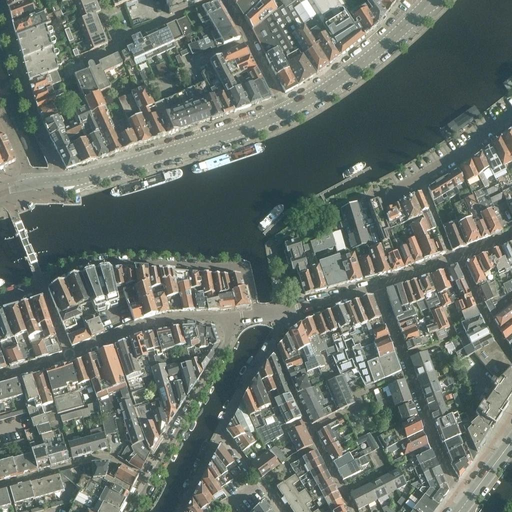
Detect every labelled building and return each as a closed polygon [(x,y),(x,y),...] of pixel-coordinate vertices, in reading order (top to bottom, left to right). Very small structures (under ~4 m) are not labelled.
[(5,0),(8,8),(30,0),(29,0),(5,0)] [(29,0),(30,0),(8,8),(12,23),(15,22),(15,23),(36,14),(45,10),(43,3),(39,5),(37,0),(29,0)] [(165,0),(168,8),(170,14),(209,1),(209,0),(165,0)] [(241,0),(236,5),(245,19),(263,0),(241,0)] [(263,0),(245,19),(252,31),(277,11),(269,0),(263,0)] [(279,0),(283,6),(285,9),(292,5),(299,0),(279,0)] [(299,0),(292,5),(304,26),(317,18),(305,0),(299,0)] [(321,25),(322,27),(345,12),(348,10),(341,0),(305,0),(317,18),(321,25)] [(352,18),(357,25),(357,24),(364,36),(377,26),(377,25),(369,13),(366,9),(360,0),(352,0),(357,6),(349,11),(352,18)] [(376,0),(371,0),(367,4),(371,11),(369,13),(377,25),(386,14),(376,0)] [(376,0),(386,14),(396,1),(395,0),(394,0),(376,0)] [(96,1),(78,8),(81,19),(96,14),(100,12),(96,1)] [(219,2),(202,8),(194,11),(199,20),(206,17),(223,10),(219,2)] [(16,24),(13,25),(16,37),(17,37),(17,38),(16,38),(17,38),(46,27),(51,25),(50,25),(58,22),(54,13),(60,11),(63,10),(60,4),(51,7),(52,9),(45,11),(29,19),(15,24),(16,24)] [(277,11),(252,31),(266,56),(279,49),(286,64),(302,56),(307,53),(294,33),(304,26),(292,5),(285,9),(283,6),(277,11)] [(223,10),(206,17),(199,20),(205,29),(229,20),(223,10)] [(61,11),(54,13),(59,25),(65,23),(61,11)] [(322,27),(326,33),(335,47),(335,48),(340,56),(364,36),(357,24),(357,25),(354,26),(345,12),(322,27)] [(77,20),(81,29),(99,22),(96,14),(81,19),(77,20)] [(186,17),(176,22),(183,38),(185,39),(196,34),(186,17)] [(234,28),(229,20),(205,29),(200,31),(204,40),(234,28)] [(99,22),(81,29),(85,40),(103,33),(99,22)] [(176,22),(166,26),(173,43),(183,38),(176,22)] [(308,33),(313,41),(329,65),(340,56),(335,48),(335,47),(326,33),(322,27),(321,25),(308,33)] [(166,26),(156,31),(163,47),(173,43),(166,26)] [(313,41),(308,33),(304,26),(294,33),(307,53),(305,55),(317,74),(329,65),(313,41)] [(46,27),(17,38),(23,60),(52,49),(46,27)] [(223,46),(240,38),(234,28),(204,40),(188,47),(192,55),(211,47),(212,49),(223,46)] [(156,31),(146,35),(154,52),(163,47),(156,31)] [(103,33),(85,40),(88,47),(90,51),(107,44),(103,33)] [(140,35),(135,37),(144,56),(154,52),(146,35),(141,38),(140,35)] [(121,53),(125,62),(132,58),(133,58),(134,61),(144,56),(135,37),(131,39),(134,47),(121,53)] [(221,56),(226,67),(234,64),(250,57),(244,45),(221,56)] [(189,48),(180,53),(182,57),(191,53),(189,48)] [(52,49),(23,60),(25,67),(29,81),(30,81),(29,81),(29,82),(47,75),(58,70),(52,49)] [(279,49),(266,56),(270,64),(273,70),(277,76),(289,70),(286,64),(279,49)] [(98,64),(100,67),(103,74),(122,66),(117,55),(98,64)] [(183,65),(179,56),(175,57),(179,66),(183,65)] [(209,62),(212,67),(225,93),(234,112),(250,106),(241,87),(238,89),(226,67),(221,56),(209,62)] [(302,56),(286,64),(289,70),(298,87),(304,83),(315,76),(314,74),(315,74),(302,56)] [(250,57),(234,64),(240,76),(247,73),(256,68),(250,57)] [(65,67),(69,78),(74,76),(88,70),(89,70),(88,68),(88,66),(85,67),(83,60),(79,62),(79,63),(76,64),(75,63),(65,67)] [(88,66),(88,68),(89,70),(88,70),(99,93),(110,88),(103,74),(100,67),(95,69),(93,64),(92,63),(91,63),(89,63),(88,64),(88,66)] [(163,63),(159,64),(164,74),(167,72),(163,63)] [(164,74),(159,64),(155,66),(160,75),(164,74)] [(203,72),(201,73),(206,81),(206,82),(210,90),(214,96),(223,116),(234,112),(225,93),(212,67),(203,72)] [(256,68),(247,73),(255,88),(261,102),(262,102),(271,99),(262,80),(256,68)] [(74,76),(75,80),(83,97),(84,100),(87,107),(110,155),(123,150),(117,139),(118,138),(108,116),(109,115),(105,108),(104,104),(102,101),(99,93),(88,70),(74,76)] [(289,70),(277,76),(285,93),(298,87),(289,70)] [(143,72),(139,74),(144,83),(147,81),(143,72)] [(241,87),(250,106),(262,102),(261,102),(255,88),(252,84),(246,74),(237,78),(241,87)] [(511,86),(511,74),(501,84),(507,91),(511,86)] [(47,75),(29,82),(33,95),(52,88),(51,86),(59,83),(56,75),(54,76),(54,79),(50,81),(48,76),(47,75)] [(89,143),(97,159),(110,155),(87,107),(75,113),(70,103),(83,97),(75,80),(59,86),(61,91),(63,94),(67,101),(74,116),(76,115),(79,123),(77,124),(82,133),(85,140),(87,144),(89,143)] [(206,81),(194,87),(200,101),(202,101),(214,96),(210,90),(206,82),(206,81)] [(131,94),(141,116),(152,141),(167,136),(166,135),(167,135),(159,118),(160,118),(154,104),(153,105),(146,87),(131,94)] [(194,87),(184,91),(189,104),(192,103),(192,104),(200,101),(194,87)] [(52,88),(33,95),(36,104),(54,96),(55,98),(63,95),(63,94),(61,91),(54,94),(52,89),(52,88)] [(184,91),(161,101),(166,115),(170,113),(170,112),(180,109),(180,108),(189,104),(184,91)] [(127,122),(128,123),(131,131),(132,131),(138,145),(152,141),(141,116),(131,94),(118,100),(125,116),(127,122)] [(54,96),(36,104),(38,110),(38,111),(53,105),(56,104),(57,104),(54,96)] [(214,96),(202,101),(211,120),(223,116),(214,96)] [(154,104),(160,118),(159,118),(167,135),(166,135),(167,136),(179,132),(179,131),(170,113),(166,115),(161,101),(154,104)] [(170,112),(170,113),(179,131),(192,126),(211,120),(202,101),(200,101),(192,104),(192,103),(189,104),(180,108),(180,109),(170,112)] [(53,105),(38,111),(44,124),(58,118),(58,116),(60,115),(56,104),(53,105)] [(477,104),(453,121),(458,129),(482,111),(477,104)] [(58,118),(44,124),(51,137),(64,130),(58,118)] [(64,130),(68,139),(82,133),(85,140),(87,139),(88,139),(82,127),(81,128),(79,123),(77,124),(64,130)] [(128,123),(115,130),(118,138),(117,139),(123,150),(138,145),(132,131),(131,131),(128,123)] [(511,129),(511,131),(500,138),(511,161),(511,160),(511,129)] [(64,130),(51,137),(60,155),(73,148),(71,146),(68,139),(64,130)] [(0,138),(0,159),(4,167),(16,161),(4,136),(0,138)] [(500,138),(491,145),(502,167),(503,167),(506,170),(511,167),(511,165),(510,163),(511,161),(500,138)] [(87,139),(85,140),(71,146),(73,148),(81,165),(97,159),(89,143),(87,139)] [(491,145),(481,152),(496,183),(501,192),(511,187),(511,184),(503,167),(502,167),(491,145)] [(73,148),(60,155),(61,156),(66,169),(81,165),(73,148)] [(481,152),(471,160),(478,176),(478,177),(484,189),(485,188),(496,183),(481,152)] [(471,160),(460,167),(466,183),(478,177),(478,176),(471,160)] [(464,183),(458,169),(450,174),(456,187),(460,193),(463,190),(460,185),(464,183)] [(456,187),(450,174),(443,179),(449,192),(456,187)] [(443,179),(435,184),(441,197),(445,194),(447,197),(442,200),(444,202),(452,197),(449,192),(443,179)] [(496,183),(485,188),(494,208),(497,213),(508,208),(501,193),(501,192),(496,183)] [(435,184),(428,188),(433,201),(441,197),(435,184)] [(475,206),(480,215),(483,222),(486,229),(490,237),(502,231),(493,214),(491,210),(479,184),(470,189),(473,196),(477,205),(475,206)] [(508,208),(509,209),(511,214),(511,187),(501,192),(508,208)] [(421,193),(413,196),(421,213),(428,210),(421,193)] [(413,196),(400,204),(406,219),(408,222),(409,226),(424,220),(422,216),(421,213),(413,196)] [(471,218),(473,222),(475,228),(481,241),(490,237),(486,229),(483,222),(480,215),(475,206),(477,205),(473,196),(463,201),(471,218)] [(341,211),(346,229),(352,249),(355,248),(367,245),(370,244),(365,228),(374,226),(367,204),(365,201),(364,197),(345,206),(346,209),(341,211)] [(378,200),(367,204),(374,226),(382,247),(391,272),(404,267),(397,252),(396,249),(393,241),(395,240),(391,229),(389,224),(384,212),(378,200)] [(480,241),(481,241),(475,228),(473,222),(471,218),(463,201),(453,205),(458,215),(454,217),(456,221),(457,225),(466,246),(480,240),(480,241)] [(400,204),(391,208),(398,226),(399,226),(406,223),(405,219),(406,219),(400,204)] [(391,208),(384,212),(389,224),(391,229),(394,228),(398,226),(391,208)] [(422,216),(424,220),(429,231),(430,231),(435,228),(429,213),(422,216)] [(424,220),(409,226),(421,254),(424,260),(439,255),(433,241),(434,241),(431,235),(432,234),(430,231),(429,231),(424,220)] [(445,225),(443,226),(452,251),(457,249),(466,246),(457,225),(456,221),(445,225)] [(399,226),(406,242),(405,242),(407,246),(414,264),(424,260),(421,254),(409,226),(408,222),(406,223),(399,226)] [(367,245),(369,249),(368,249),(370,255),(376,276),(391,272),(382,247),(374,226),(365,228),(370,244),(367,245)] [(393,241),(396,249),(397,252),(404,267),(414,264),(407,246),(405,242),(400,244),(398,239),(394,228),(391,229),(395,240),(393,241)] [(434,241),(433,241),(439,255),(445,253),(435,228),(430,231),(432,234),(431,235),(434,241)] [(340,231),(331,233),(336,247),(338,253),(346,250),(340,231)] [(313,250),(314,254),(336,247),(331,233),(310,242),(310,244),(313,250)] [(285,245),(289,257),(302,252),(301,246),(299,240),(285,245)] [(313,250),(310,244),(303,246),(305,252),(313,250)] [(511,255),(507,245),(500,249),(504,258),(506,264),(511,260),(511,255)] [(500,249),(488,254),(492,264),(495,270),(497,274),(503,271),(505,273),(510,271),(509,270),(506,264),(504,258),(500,249)] [(302,252),(289,257),(292,270),(306,265),(302,252)] [(362,279),(354,254),(353,254),(352,253),(339,256),(340,260),(343,270),(347,283),(362,279)] [(488,254),(475,259),(483,276),(495,270),(492,264),(488,254)] [(340,260),(339,256),(338,255),(318,262),(328,289),(347,283),(343,270),(340,260)] [(370,255),(358,258),(365,279),(376,276),(370,255)] [(467,262),(466,265),(476,286),(486,282),(483,277),(483,276),(475,259),(467,262)] [(306,265),(292,270),(293,271),(297,270),(299,276),(306,274),(304,267),(307,266),(306,265)] [(308,269),(309,273),(312,283),(315,292),(326,289),(318,265),(308,269)] [(456,266),(445,270),(451,285),(454,283),(455,284),(463,281),(456,266)] [(122,268),(111,269),(112,271),(115,287),(116,289),(120,288),(120,286),(125,285),(122,268)] [(134,269),(122,268),(125,285),(137,283),(134,269)] [(81,276),(92,301),(91,301),(95,309),(97,309),(98,313),(105,310),(105,308),(106,308),(106,309),(107,310),(108,310),(109,309),(109,308),(109,307),(110,307),(110,309),(113,308),(117,306),(116,303),(119,302),(116,289),(115,287),(112,271),(111,269),(98,270),(94,271),(81,275),(81,276)] [(137,287),(134,288),(143,318),(158,314),(152,296),(150,289),(148,273),(147,270),(134,269),(137,283),(137,287)] [(159,271),(147,270),(148,273),(150,289),(163,285),(162,281),(159,271)] [(445,270),(430,276),(431,279),(437,295),(438,295),(442,307),(455,302),(459,314),(468,310),(465,302),(462,295),(459,295),(456,296),(451,285),(445,270)] [(174,272),(159,271),(162,281),(163,285),(164,293),(166,299),(166,298),(169,311),(182,311),(174,272)] [(187,273),(174,272),(177,285),(189,283),(188,280),(189,280),(187,273)] [(199,273),(187,273),(189,280),(188,280),(189,283),(189,282),(190,290),(202,287),(199,273)] [(212,274),(199,273),(202,287),(203,293),(204,300),(206,299),(207,302),(218,299),(215,294),(215,292),(212,274)] [(309,273),(306,274),(299,276),(302,286),(312,283),(309,273)] [(483,277),(486,282),(493,299),(498,296),(496,289),(501,287),(502,291),(505,289),(503,285),(498,283),(497,280),(494,281),(490,273),(483,277)] [(212,274),(215,292),(216,294),(224,293),(220,275),(212,274)] [(240,274),(228,275),(232,291),(245,287),(240,274)] [(81,275),(65,282),(77,309),(78,308),(78,306),(91,301),(92,301),(81,276),(81,275)] [(228,275),(220,275),(224,293),(231,291),(232,291),(228,275)] [(428,277),(417,281),(423,297),(429,312),(430,312),(437,309),(436,306),(440,305),(435,292),(429,279),(428,277)] [(511,304),(492,319),(499,331),(511,321),(511,280),(503,285),(505,289),(505,290),(511,304)] [(417,281),(409,283),(416,303),(420,302),(424,313),(428,311),(424,300),(423,297),(417,281)] [(463,281),(455,284),(452,286),(456,296),(459,295),(467,291),(463,281)] [(48,289),(51,295),(63,325),(79,318),(82,317),(78,308),(77,309),(65,282),(48,289)] [(189,282),(189,283),(177,285),(182,311),(194,310),(195,310),(191,295),(190,290),(189,282)] [(486,282),(476,286),(484,304),(492,300),(493,299),(486,282)] [(312,283),(302,286),(305,295),(315,292),(312,283)] [(409,283),(402,285),(409,306),(411,311),(414,317),(419,329),(425,326),(416,303),(409,283)] [(402,285),(393,289),(394,289),(400,308),(404,307),(406,313),(411,312),(409,306),(402,285)] [(231,291),(235,309),(237,309),(237,308),(248,307),(249,305),(245,287),(232,291),(231,291)] [(123,290),(123,291),(130,309),(134,321),(143,318),(134,288),(123,290)] [(393,289),(386,291),(392,307),(396,319),(403,316),(402,313),(400,308),(394,289),(393,289)] [(492,300),(484,304),(492,319),(511,304),(505,290),(503,291),(505,296),(493,302),(492,300)] [(231,291),(224,293),(216,294),(218,299),(220,310),(235,309),(231,291)] [(467,291),(459,295),(462,295),(465,302),(471,299),(467,291)] [(164,293),(152,296),(158,314),(169,311),(166,298),(166,299),(164,293)] [(203,293),(191,295),(195,310),(207,311),(208,311),(206,302),(207,302),(206,299),(204,300),(203,293)] [(373,296),(359,301),(368,323),(371,332),(384,327),(373,296)] [(42,298),(30,302),(38,326),(50,321),(42,298)] [(218,299),(207,302),(206,302),(208,311),(220,310),(218,299)] [(471,299),(465,302),(468,310),(474,307),(471,299)] [(359,301),(351,303),(368,346),(375,343),(371,332),(368,323),(359,301)] [(30,302),(18,306),(27,333),(29,338),(41,334),(38,326),(30,302)] [(343,306),(350,325),(352,329),(354,334),(350,336),(355,348),(360,346),(361,349),(368,346),(351,303),(343,306)] [(17,306),(3,309),(14,338),(18,347),(24,363),(35,360),(31,345),(29,338),(27,333),(18,306),(17,306)] [(343,306),(331,311),(332,312),(339,330),(341,337),(342,337),(349,334),(350,336),(354,334),(350,325),(343,306)] [(474,307),(468,310),(459,314),(462,323),(479,316),(474,307)] [(430,312),(434,321),(435,325),(437,331),(444,329),(449,327),(441,308),(437,309),(430,312)] [(3,309),(0,310),(0,342),(1,343),(1,344),(14,338),(3,309)] [(329,311),(323,314),(329,332),(330,333),(337,330),(331,313),(330,313),(329,311)] [(403,316),(396,319),(398,323),(406,320),(406,319),(412,317),(414,317),(411,311),(411,312),(406,313),(402,315),(403,316)] [(323,314),(313,317),(319,335),(319,336),(322,335),(324,340),(330,338),(328,332),(329,332),(323,314)] [(83,321),(85,325),(86,329),(91,339),(105,334),(99,320),(97,315),(83,321)] [(461,324),(454,327),(458,338),(466,335),(484,326),(479,316),(462,323),(461,324)] [(312,318),(301,323),(318,368),(323,366),(318,353),(325,350),(319,336),(319,335),(313,317),(312,318)] [(406,320),(398,323),(400,328),(414,323),(415,326),(417,326),(416,323),(415,320),(413,321),(412,317),(406,319),(406,320)] [(79,318),(63,325),(65,331),(68,330),(77,327),(75,323),(80,321),(79,318)] [(56,336),(50,321),(38,326),(41,334),(43,341),(56,336)] [(425,328),(426,331),(428,335),(435,332),(437,331),(435,325),(434,321),(429,323),(430,327),(425,328)] [(511,321),(499,331),(505,340),(511,334),(511,321)] [(288,332),(288,333),(297,352),(300,360),(303,359),(308,372),(318,368),(301,323),(288,332)] [(414,323),(400,328),(402,333),(415,328),(415,326),(414,323)] [(484,326),(466,335),(458,338),(450,342),(455,353),(471,345),(489,336),(484,326)] [(194,327),(181,328),(185,341),(187,349),(191,348),(195,347),(195,350),(194,350),(196,356),(201,355),(199,349),(198,346),(194,327)] [(206,328),(194,327),(198,346),(199,349),(205,348),(205,341),(206,328)] [(384,327),(371,332),(375,343),(388,337),(389,337),(384,327)] [(415,328),(402,333),(402,334),(401,334),(405,343),(419,339),(423,337),(421,331),(423,330),(423,332),(426,331),(424,327),(419,329),(416,330),(415,328)] [(181,328),(169,330),(169,333),(174,348),(182,346),(184,355),(188,354),(187,349),(185,341),(181,328)] [(205,341),(210,344),(206,350),(213,355),(219,343),(214,328),(206,328),(205,341)] [(68,330),(65,331),(67,336),(72,347),(91,339),(86,329),(72,335),(70,331),(68,330)] [(437,331),(435,332),(438,341),(447,337),(444,329),(437,331)] [(169,330),(155,332),(156,336),(160,349),(161,353),(165,365),(169,364),(166,351),(174,349),(174,348),(169,333),(169,330)] [(366,387),(367,386),(368,386),(373,384),(367,363),(361,349),(360,346),(355,348),(350,336),(349,334),(342,337),(341,337),(339,330),(338,330),(337,330),(330,333),(329,332),(328,332),(330,338),(324,340),(327,349),(335,346),(337,352),(332,354),(331,354),(336,366),(340,376),(356,370),(360,379),(364,386),(364,387),(366,387)] [(155,332),(141,336),(146,352),(155,350),(156,352),(152,353),(153,358),(154,358),(155,362),(150,363),(151,369),(165,365),(160,349),(156,336),(155,332)] [(286,336),(281,343),(287,356),(295,353),(297,352),(288,333),(286,336)] [(419,339),(405,343),(408,352),(432,343),(429,334),(423,337),(419,339)] [(56,336),(43,341),(48,356),(61,352),(56,336)] [(141,336),(129,340),(136,361),(141,378),(147,376),(152,374),(150,369),(151,369),(148,358),(146,352),(141,336)] [(489,336),(471,345),(455,353),(459,361),(475,352),(494,343),(489,336)] [(388,337),(375,343),(368,346),(361,349),(367,363),(379,359),(394,353),(388,337)] [(129,340),(115,346),(126,378),(131,394),(145,389),(141,378),(136,361),(129,340)] [(43,342),(31,345),(35,360),(48,356),(43,341),(43,342)] [(281,343),(277,347),(284,362),(284,363),(289,361),(287,356),(281,343)] [(485,368),(502,355),(494,343),(474,353),(485,368)] [(18,347),(3,351),(10,367),(24,363),(18,347)] [(112,347),(83,359),(92,387),(98,401),(127,390),(126,389),(127,389),(126,385),(112,347)] [(201,357),(199,362),(203,371),(209,362),(213,355),(206,350),(201,357)] [(411,362),(414,368),(430,362),(427,352),(410,358),(411,362)] [(289,361),(284,363),(287,371),(302,366),(300,360),(298,356),(297,357),(295,353),(287,356),(289,361)] [(379,359),(367,363),(374,383),(401,371),(394,353),(379,359)] [(177,361),(179,367),(183,382),(187,396),(196,382),(191,363),(188,354),(184,355),(185,359),(177,361)] [(273,354),(267,362),(273,377),(277,390),(280,398),(289,394),(290,394),(275,356),(273,354)] [(502,355),(485,368),(497,382),(511,367),(502,355)] [(197,358),(190,361),(191,363),(196,382),(199,377),(203,371),(199,362),(197,358)] [(92,387),(83,359),(81,360),(71,364),(77,385),(79,391),(91,387),(92,387)] [(257,375),(257,376),(257,375),(260,382),(262,381),(265,387),(264,388),(267,394),(277,390),(273,377),(267,362),(262,368),(257,375)] [(430,362),(414,368),(416,374),(418,379),(434,372),(430,362)] [(60,368),(59,368),(63,381),(65,386),(71,384),(72,386),(77,385),(71,364),(60,368)] [(165,365),(150,369),(152,374),(161,402),(163,409),(168,425),(177,412),(174,402),(175,402),(171,388),(169,378),(166,368),(165,365)] [(176,365),(166,368),(169,378),(179,375),(176,365)] [(302,366),(287,371),(292,380),(306,376),(302,366)] [(492,380),(489,384),(493,386),(492,388),(509,399),(511,394),(511,367),(497,382),(496,383),(492,380)] [(59,368),(45,372),(49,385),(63,381),(59,368)] [(340,376),(326,383),(337,411),(355,404),(347,385),(347,384),(360,379),(356,370),(340,376)] [(31,376),(39,401),(41,407),(53,403),(44,374),(44,372),(31,376)] [(434,372),(418,379),(422,390),(438,383),(434,372)] [(248,389),(248,390),(257,411),(263,427),(256,431),(263,446),(283,435),(273,413),(272,410),(270,406),(260,382),(257,375),(257,376),(248,389)] [(20,380),(27,404),(25,405),(33,428),(35,427),(39,436),(51,433),(44,414),(41,407),(39,401),(31,376),(20,380)] [(292,380),(294,387),(297,394),(313,389),(317,387),(314,379),(308,381),(306,376),(292,380)] [(169,380),(171,388),(175,402),(174,402),(177,412),(185,399),(181,382),(175,384),(175,382),(177,381),(177,378),(169,380)] [(404,380),(387,386),(391,396),(408,390),(404,380)] [(8,384),(9,388),(12,401),(22,398),(18,381),(8,384)] [(49,385),(53,399),(58,415),(83,407),(79,391),(77,385),(72,386),(71,384),(65,386),(63,381),(49,385)] [(438,383),(422,390),(425,400),(440,394),(442,393),(438,383)] [(4,385),(0,385),(0,392),(3,403),(12,401),(9,388),(8,384),(4,385)] [(315,392),(324,388),(323,384),(317,387),(313,389),(297,394),(301,402),(317,396),(315,392)] [(482,403),(481,405),(499,419),(502,415),(501,414),(508,404),(506,403),(509,399),(492,388),(489,392),(486,390),(479,400),(482,403)] [(137,409),(142,425),(152,449),(159,438),(154,421),(150,406),(145,389),(131,394),(137,409)] [(127,390),(98,401),(100,405),(101,412),(106,436),(116,434),(115,430),(117,430),(115,420),(123,418),(121,414),(118,405),(130,400),(127,390)] [(248,390),(242,402),(249,417),(256,431),(263,427),(257,411),(248,390)] [(408,390),(391,396),(395,407),(412,401),(408,390)] [(280,398),(274,401),(277,407),(278,407),(279,409),(293,403),(289,394),(280,398)] [(440,394),(425,400),(430,412),(445,406),(440,394)] [(301,402),(305,409),(330,399),(330,397),(328,398),(327,395),(319,399),(317,396),(301,402)] [(330,399),(305,409),(308,417),(324,410),(322,406),(332,401),(330,399)] [(118,405),(121,414),(133,410),(130,400),(118,405)] [(150,405),(152,414),(154,421),(159,438),(168,425),(163,409),(160,402),(150,405)] [(242,402),(235,415),(240,427),(245,435),(250,433),(250,434),(256,431),(249,417),(242,402)] [(278,407),(277,407),(272,410),(273,413),(279,411),(281,415),(282,415),(283,417),(297,411),(293,403),(279,409),(278,407)] [(412,404),(397,409),(402,421),(417,416),(412,404)] [(478,418),(483,424),(491,431),(494,426),(499,419),(481,405),(475,413),(478,418)] [(445,406),(430,412),(434,423),(449,416),(445,406)] [(308,417),(312,425),(327,416),(337,411),(335,407),(325,412),(324,410),(308,417)] [(26,409),(0,416),(0,420),(27,413),(26,409)] [(121,414),(123,418),(125,425),(137,421),(133,410),(121,414)] [(282,415),(281,415),(276,418),(279,426),(281,425),(279,421),(283,420),(285,425),(294,421),(294,422),(301,419),(297,411),(283,417),(282,415)] [(235,415),(231,422),(235,430),(240,427),(235,415)] [(449,416),(434,423),(438,433),(456,424),(453,415),(449,417),(449,416)] [(317,433),(321,441),(333,434),(330,429),(344,422),(342,418),(328,426),(317,433)] [(417,418),(401,426),(392,430),(388,432),(377,437),(384,450),(398,443),(406,439),(423,431),(417,418)] [(470,425),(471,427),(485,440),(491,431),(483,424),(478,418),(470,425)] [(140,431),(137,421),(125,425),(128,435),(140,431)] [(287,433),(292,443),(308,434),(301,421),(296,423),(298,428),(287,433)] [(231,422),(226,431),(233,440),(245,435),(240,427),(235,430),(231,422)] [(456,424),(438,433),(442,444),(460,436),(461,436),(456,424)] [(465,432),(467,432),(476,453),(477,454),(485,440),(471,427),(468,429),(466,425),(463,427),(465,432)] [(42,435),(45,446),(46,449),(50,467),(69,462),(64,444),(61,435),(59,431),(42,435)] [(144,441),(140,431),(128,435),(131,444),(132,446),(144,441)] [(321,441),(325,449),(337,441),(342,439),(338,431),(333,434),(321,441)] [(406,439),(398,443),(384,451),(394,468),(407,461),(404,455),(419,449),(421,455),(431,450),(428,444),(423,431),(406,439)] [(467,442),(463,444),(468,456),(471,463),(472,462),(477,454),(476,453),(467,432),(465,432),(465,433),(466,436),(465,437),(467,442)] [(245,435),(233,440),(243,452),(247,448),(256,442),(250,434),(250,433),(245,435)] [(104,434),(92,437),(96,452),(108,449),(104,434)] [(308,434),(292,443),(296,453),(313,444),(308,434)] [(366,441),(372,452),(377,449),(370,434),(357,440),(358,441),(356,442),(358,446),(366,441)] [(337,442),(325,449),(329,456),(341,449),(339,445),(349,440),(347,436),(337,442)] [(446,453),(463,444),(460,436),(442,444),(446,453)] [(92,437),(80,441),(84,456),(96,452),(92,437)] [(0,449),(25,442),(24,439),(0,445),(0,449)] [(80,441),(68,444),(72,459),(84,456),(80,441)] [(128,458),(125,462),(129,464),(135,455),(145,462),(150,452),(145,445),(144,441),(132,446),(132,447),(131,447),(134,453),(128,458)] [(341,449),(329,456),(333,463),(345,456),(343,452),(356,445),(354,441),(341,449)] [(29,445),(31,450),(32,453),(36,469),(37,468),(38,470),(50,467),(46,449),(45,446),(35,449),(34,443),(29,445)] [(123,452),(120,458),(125,462),(128,458),(134,453),(131,447),(132,447),(132,446),(131,444),(129,445),(127,447),(125,449),(123,452)] [(463,444),(446,453),(451,464),(468,456),(463,444)] [(236,466),(220,445),(214,455),(227,472),(236,466)] [(333,463),(338,471),(354,462),(370,453),(367,449),(352,458),(349,453),(345,456),(333,463)] [(268,450),(260,457),(270,471),(279,465),(268,450)] [(293,463),(289,465),(291,468),(294,472),(300,469),(306,465),(319,457),(316,450),(298,461),(299,465),(295,467),(293,463)] [(431,450),(415,458),(410,460),(413,467),(410,469),(411,470),(414,469),(419,466),(435,459),(431,450)] [(32,453),(22,456),(27,474),(37,471),(36,469),(32,453)] [(135,455),(129,464),(141,470),(145,462),(135,455)] [(22,456),(12,459),(17,476),(27,474),(22,456)] [(214,456),(211,463),(221,477),(226,484),(233,480),(227,473),(215,457),(214,456)] [(365,456),(338,471),(343,481),(363,471),(362,467),(369,463),(365,456)] [(468,456),(451,464),(459,478),(471,463),(468,456)] [(260,457),(251,463),(262,478),(270,471),(260,457)] [(319,457),(306,465),(300,469),(302,472),(296,475),(299,479),(304,475),(309,472),(323,464),(319,457)] [(12,459),(2,462),(7,479),(17,476),(12,459)] [(435,459),(419,466),(414,469),(418,477),(423,474),(424,474),(424,475),(438,467),(435,459)] [(109,462),(92,463),(93,478),(105,477),(106,476),(108,471),(109,462)] [(211,463),(207,470),(215,482),(220,489),(221,488),(226,484),(221,477),(211,463)] [(323,464),(309,472),(304,475),(306,479),(301,482),(303,485),(307,483),(326,471),(323,464)] [(115,477),(132,487),(138,476),(121,466),(117,465),(109,476),(114,478),(115,477)] [(424,474),(423,474),(418,477),(419,481),(410,485),(414,488),(427,483),(442,476),(438,467),(424,475),(424,474)] [(207,470),(201,482),(212,498),(217,505),(227,499),(220,489),(215,482),(207,470)] [(398,470),(389,474),(397,490),(406,485),(398,470)] [(59,472),(63,476),(69,481),(76,487),(79,481),(65,471),(59,472)] [(326,471),(307,483),(311,490),(317,487),(330,479),(326,471)] [(59,473),(49,476),(54,494),(63,491),(62,483),(60,477),(59,473)] [(389,474),(379,480),(387,495),(397,490),(389,474)] [(279,491),(276,493),(282,501),(296,491),(293,485),(298,481),(295,476),(295,475),(276,487),(279,491)] [(54,494),(49,476),(42,478),(42,480),(39,481),(44,497),(54,494)] [(76,487),(80,490),(87,494),(119,511),(126,499),(101,486),(89,480),(83,476),(79,481),(76,487)] [(104,480),(129,493),(132,487),(115,477),(114,480),(106,476),(105,477),(104,480)] [(442,476),(427,483),(414,488),(417,489),(417,488),(422,488),(430,489),(432,489),(432,490),(446,484),(442,476)] [(330,479),(317,487),(307,492),(311,498),(320,492),(334,485),(330,479)] [(36,480),(30,482),(34,499),(44,497),(39,481),(37,481),(36,480)] [(104,480),(101,486),(126,499),(129,493),(104,480)] [(379,480),(370,484),(378,500),(387,495),(379,480)] [(30,482),(20,484),(25,502),(34,499),(30,482)] [(196,493),(192,499),(194,501),(201,511),(215,511),(220,509),(217,504),(212,498),(201,482),(196,493)] [(20,484),(9,487),(14,505),(25,502),(20,484)] [(370,484),(360,490),(368,505),(378,500),(370,484)] [(446,484),(432,490),(444,499),(449,491),(446,484)] [(334,485),(320,492),(322,496),(316,500),(316,501),(317,501),(318,502),(324,499),(337,492),(334,485)] [(419,491),(425,495),(426,496),(438,506),(444,499),(432,490),(432,489),(430,489),(422,488),(419,491)] [(6,489),(0,490),(0,507),(0,509),(11,506),(6,489)] [(79,491),(73,503),(90,511),(119,511),(87,494),(80,490),(79,491)] [(296,491),(282,501),(285,506),(288,504),(290,508),(308,496),(305,490),(298,494),(296,491)] [(360,490),(350,495),(358,510),(368,505),(360,490)] [(324,499),(318,502),(317,503),(319,506),(325,502),(327,506),(340,498),(337,492),(324,499)] [(411,497),(418,503),(430,511),(433,511),(438,506),(426,496),(425,495),(422,499),(414,493),(411,497)] [(308,496),(290,508),(292,511),(291,511),(305,511),(309,510),(312,501),(308,496)] [(416,506),(413,510),(415,511),(430,511),(418,503),(411,497),(408,500),(416,506)] [(340,498),(327,506),(329,510),(325,511),(324,511),(323,508),(319,510),(320,511),(331,511),(344,505),(340,498)] [(192,499),(186,511),(201,511),(194,501),(192,499)] [(271,511),(264,501),(251,511),(271,511)] [(90,511),(73,503),(68,511),(90,511)]
